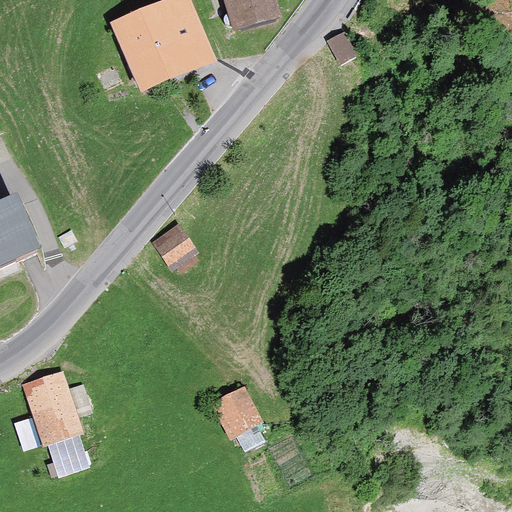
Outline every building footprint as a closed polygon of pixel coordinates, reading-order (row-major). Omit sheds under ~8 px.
[(217,64),(189,0),(167,0),(109,25),(139,96),(217,64)] [(279,20),(273,0),(220,0),(231,34),(279,20)] [(324,42),(338,67),(355,58),(342,33),(324,42)] [(41,265),(15,209),(0,215),(0,283),(33,268),(41,265)] [(160,253),(188,233),(180,221),(152,241),(160,253)] [(71,232),(58,239),(64,250),(77,244),(71,232)] [(200,249),(188,233),(160,253),(171,269),(175,266),(179,272),(199,258),(195,252),(200,249)] [(59,475),(87,465),(75,432),(84,429),(62,368),(20,383),(42,443),(47,442),(59,475)] [(229,437),(262,418),(243,383),(209,402),(229,437)]
